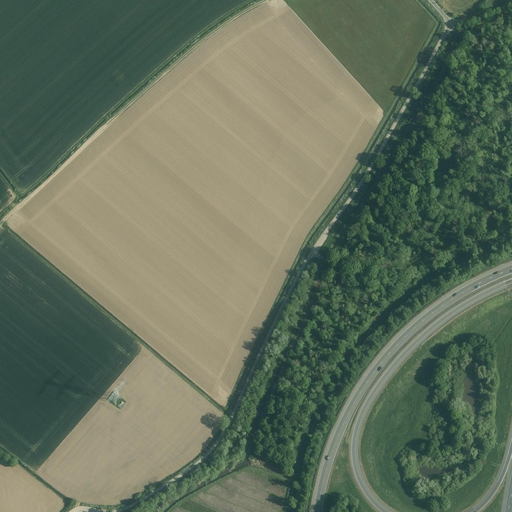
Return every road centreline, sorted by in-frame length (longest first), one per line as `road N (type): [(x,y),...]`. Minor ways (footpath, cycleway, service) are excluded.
road 1 (unclassified): [(117,511),(197,461),(225,429),(304,262),(373,164),(450,26)]
road 2 (motorway): [(511,268),(425,318),(379,366),(339,432),(317,511)]
road 3 (motorway): [(382,511),(360,485),(353,456),(366,406),(430,329),(511,282)]
